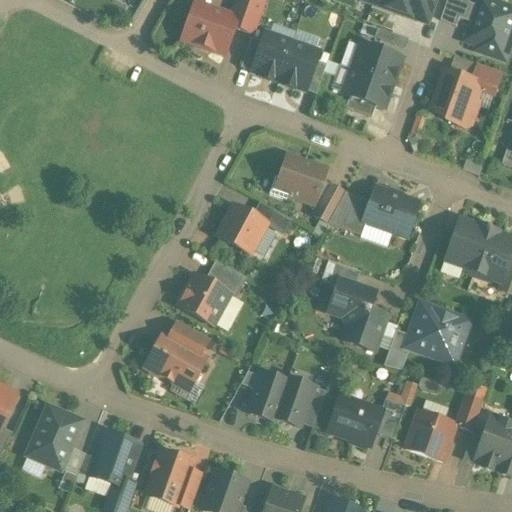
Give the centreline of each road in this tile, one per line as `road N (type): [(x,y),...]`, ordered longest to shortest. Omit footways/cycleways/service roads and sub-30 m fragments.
road 1 (residential): [(89,394),(296,465),(511,510)]
road 2 (residential): [(89,394),(195,218),(210,168),(245,113)]
road 3 (residential): [(245,113),(388,157)]
road 4 (residential): [(245,113),(128,53)]
